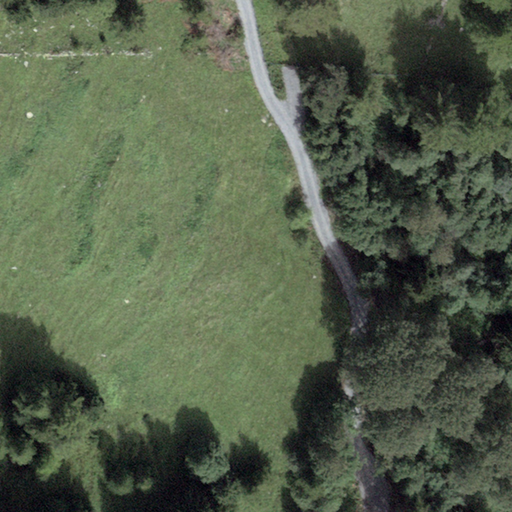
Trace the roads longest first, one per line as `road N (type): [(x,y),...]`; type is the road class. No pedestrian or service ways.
road 1 (track): [(376,511),(368,345),(298,147),(253,61),(242,0)]
road 2 (track): [(298,147),(275,0)]
